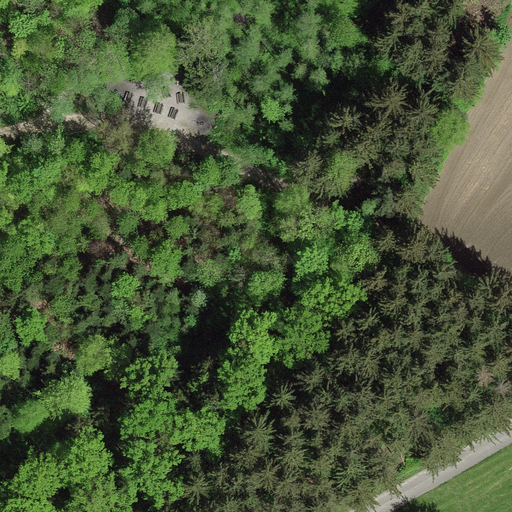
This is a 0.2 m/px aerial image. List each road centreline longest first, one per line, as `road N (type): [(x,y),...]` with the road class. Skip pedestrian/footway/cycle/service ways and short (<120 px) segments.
road 1 (track): [(511,287),(200,147),(114,120),(37,122),(0,134)]
road 2 (residential): [(511,432),(374,511)]
